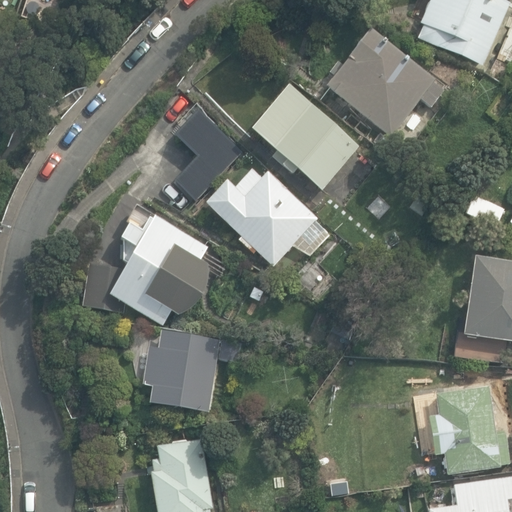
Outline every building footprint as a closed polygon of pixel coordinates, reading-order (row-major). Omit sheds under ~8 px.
[(425,0),(417,21),(422,23),(417,37),(480,63),(506,0),(425,0)] [(324,86),(390,136),(419,98),(429,106),(442,89),(431,81),(433,78),(368,28),(324,86)] [(297,172),(321,192),(358,148),(287,88),(250,132),(275,152),(271,158),(293,176),(297,172)] [(174,176),(196,197),(238,153),(195,112),(174,133),(195,153),(174,176)] [(380,135),(372,144),(381,152),(389,143),(380,135)] [(463,211),(495,225),(511,187),(511,174),(493,166),(480,195),(472,191),(463,211)] [(259,176),(249,167),(232,186),(225,179),(204,202),(238,234),(235,237),(251,252),(253,249),(270,264),(289,244),(293,247),(296,243),(307,253),(327,231),(313,218),(315,215),(265,170),(259,176)] [(208,250),(153,218),(123,237),(133,253),(124,270),(117,269),(89,265),(83,307),(163,328),(171,314),(182,321),(211,272),(199,265),(208,250)] [(511,260),(472,256),(462,331),(511,337),(511,260)] [(151,404),(209,413),(220,341),(163,331),(160,349),(148,348),(142,384),(154,386),(151,404)] [(220,360),(237,362),(240,342),(224,339),(220,360)] [(441,452),(444,473),(499,465),(499,462),(509,461),(504,431),(495,432),(487,383),(433,392),(436,413),(427,415),(433,453),(441,452)] [(150,473),(156,511),(210,511),(210,510),(214,509),(203,439),(150,448),(154,472),(150,473)] [(393,474),(393,485),(405,484),(405,474),(393,474)] [(426,507),(426,511),(505,511),(504,496),(511,495),(511,486),(510,475),(452,484),(455,503),(426,507)]
